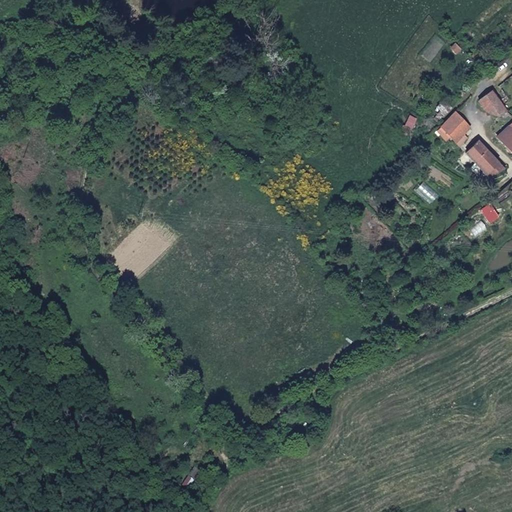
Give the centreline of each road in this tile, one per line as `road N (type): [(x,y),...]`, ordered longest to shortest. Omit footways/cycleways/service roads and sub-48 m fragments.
road 1 (track): [(0,71),(82,54),(108,66),(80,208),(93,260),(234,458)]
road 2 (track): [(234,458),(289,402),(511,293)]
